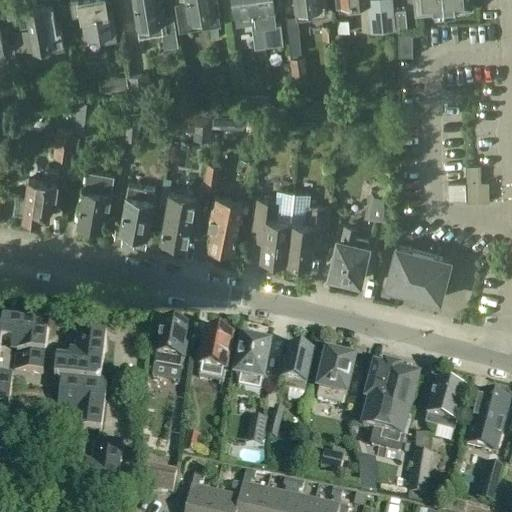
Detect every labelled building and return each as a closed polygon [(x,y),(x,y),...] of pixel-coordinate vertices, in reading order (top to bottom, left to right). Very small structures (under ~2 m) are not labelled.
[(104,42),(116,40),(114,30),(116,30),(112,11),(107,12),(105,0),(69,0),(72,15),(81,13),(84,35),(102,32),(104,42)] [(132,0),(138,35),(166,31),(166,29),(167,28),(163,8),(161,8),(159,0),(132,0)] [(208,24),(218,23),(220,22),(219,13),(220,13),(217,0),(186,0),(187,0),(176,2),(180,29),(208,24)] [(262,26),(258,0),(233,0),(235,13),(236,13),(237,23),(252,21),(253,27),(262,26)] [(258,0),(262,26),(264,46),(283,44),(280,22),(276,23),(274,8),(275,8),(273,0),(258,0)] [(297,17),(325,14),(324,4),(325,4),(324,0),(293,0),(295,8),(296,8),(297,17)] [(352,0),(338,0),(339,10),(354,8),(352,0)] [(392,0),(366,0),(370,32),(396,30),(392,0)] [(415,0),(416,9),(434,7),(434,12),(435,13),(455,11),(455,5),(472,3),(471,0),(415,0)] [(51,53),(64,50),(62,40),(63,40),(61,27),(56,28),(52,4),(18,10),(21,26),(30,24),(34,46),(50,43),(51,53)] [(406,10),(398,11),(399,29),(407,28),(406,10)] [(349,33),(348,20),(337,21),(337,34),(349,33)] [(219,34),(218,25),(208,26),(210,35),(219,34)] [(323,39),(334,38),(333,25),(322,26),(323,39)] [(301,53),(299,27),(288,28),(291,55),(301,53)] [(398,56),(413,57),(413,34),(398,34),(398,56)] [(5,59),(16,58),(13,43),(3,45),(5,51),(4,52),(5,59)] [(308,78),(305,56),(290,58),(293,80),(308,78)] [(128,76),(133,107),(153,104),(148,73),(128,76)] [(110,92),(128,88),(126,75),(107,78),(110,92)] [(69,100),(77,98),(75,88),(67,89),(69,100)] [(192,111),(216,111),(215,95),(192,96),(192,111)] [(94,132),(97,101),(78,99),(75,130),(94,132)] [(141,109),(140,112),(127,111),(125,140),(138,141),(140,119),(156,122),(156,109),(141,109)] [(193,139),(208,140),(210,116),(173,113),(172,129),(194,131),(193,139)] [(54,156),(71,158),(74,130),(57,129),(54,156)] [(204,187),(216,189),(219,165),(207,163),(204,187)] [(40,216),(49,217),(52,194),(56,195),(58,181),(57,181),(59,171),(46,169),(44,179),(29,177),(26,197),(16,196),(14,212),(23,213),(23,215),(40,217),(40,216)] [(78,224),(103,229),(107,207),(110,208),(112,194),(111,194),(114,176),(87,171),(84,190),(83,189),(78,224)] [(258,173),(257,191),(266,192),(268,173),(258,173)] [(133,232),(147,234),(154,201),(153,200),(155,190),(128,185),(126,195),(119,229),(123,230),(125,234),(131,235),(133,232)] [(369,189),(364,216),(388,223),(388,193),(369,189)] [(277,190),(276,201),(268,201),(268,200),(256,198),(253,227),(265,228),(261,258),(286,261),(294,191),(293,192),(277,190)] [(294,191),(286,261),(311,264),(314,234),(326,236),(330,207),(317,206),(309,206),(311,194),(295,192),(295,191),(294,191)] [(177,241),(187,242),(194,207),(194,196),(170,192),(161,238),(164,238),(163,242),(176,244),(177,241)] [(231,250),(233,251),(240,218),(239,218),(241,207),(213,202),(211,212),(210,212),(207,227),(211,228),(208,246),(218,247),(221,252),(227,253),(231,250)] [(350,279),(359,281),(368,246),(354,243),(358,227),(345,224),(341,240),(338,239),(336,247),(331,246),(328,257),(333,258),(329,274),(338,276),(337,279),(350,282),(350,279)] [(386,286),(424,296),(427,286),(442,290),(449,260),(396,247),(386,286)] [(155,357),(156,357),(155,368),(182,373),(184,362),(187,349),(184,348),(187,330),(175,328),(173,324),(167,323),(163,325),(161,325),(155,357)] [(2,324),(0,334),(1,342),(11,344),(10,344),(9,345),(9,346),(8,346),(8,347),(9,348),(9,349),(10,349),(11,349),(11,354),(16,355),(14,372),(43,376),(48,330),(2,324)] [(200,368),(201,369),(199,380),(223,384),(225,373),(228,374),(231,360),(228,360),(232,339),(207,334),(200,368)] [(79,384),(100,386),(106,341),(77,337),(75,355),(69,354),(69,358),(68,358),(67,359),(66,359),(66,360),(66,361),(66,362),(66,363),(67,364),(68,364),(56,362),(53,382),(61,382),(79,384)] [(238,390),(260,394),(270,344),(258,341),(258,345),(242,342),(235,378),(240,379),(238,390)] [(278,390),(304,396),(305,387),(306,387),(313,356),(309,355),(308,351),(302,350),(299,353),(288,350),(284,369),(282,369),(279,381),(280,381),(278,390)] [(317,402),(341,408),(343,398),(345,398),(353,363),(326,356),(318,392),(319,392),(317,402)] [(368,392),(371,393),(362,430),(372,433),(368,447),(401,455),(401,454),(413,456),(413,454),(416,454),(417,439),(406,436),(410,421),(408,420),(418,380),(397,375),(398,371),(384,368),(383,371),(374,369),(368,392)] [(0,429),(6,430),(12,384),(0,381),(0,429)] [(79,384),(61,382),(57,410),(75,412),(76,412),(77,403),(79,384)] [(77,403),(104,406),(107,387),(100,386),(79,384),(77,403)] [(425,426),(454,434),(456,426),(464,393),(462,392),(460,389),(453,387),(450,389),(435,386),(427,418),(427,419),(425,426)] [(496,458),(501,437),(509,405),(505,404),(504,402),(498,401),(497,402),(491,401),(490,399),(484,397),(483,399),(479,398),(471,430),(465,451),(496,458)] [(74,419),(84,420),(82,431),(98,433),(101,434),(104,406),(77,403),(76,412),(75,412),(74,419)] [(268,438),(276,439),(282,412),(274,410),(268,438)] [(250,419),(245,447),(261,450),(266,422),(250,419)] [(183,454),(197,457),(201,436),(187,433),(183,454)] [(101,464),(120,467),(123,448),(94,444),(92,462),(92,463),(101,464)] [(0,459),(16,462),(18,451),(0,448),(0,459)] [(325,454),(321,470),(340,475),(345,455),(333,452),(332,456),(325,454)] [(415,455),(410,495),(426,497),(432,457),(415,455)] [(16,462),(0,459),(0,482),(13,485),(16,462)] [(86,461),(85,471),(73,470),(71,488),(98,492),(101,473),(101,464),(92,463),(92,462),(86,461)] [(101,473),(98,492),(117,494),(120,467),(101,464),(101,473)] [(359,464),(360,489),(376,488),(375,464),(359,464)] [(479,502),(494,506),(504,469),(489,465),(479,502)] [(142,467),(136,488),(171,495),(176,474),(142,467)] [(245,473),(243,481),(250,483),(254,483),(255,475),(245,473)] [(199,486),(202,485),(203,478),(194,476),(192,484),(199,486)] [(292,492),(294,484),(284,482),(283,489),(285,491),(292,492)] [(294,484),(292,492),(298,494),(302,493),(303,486),(294,484)] [(236,494),(241,495),(242,487),(233,485),(232,492),(236,494)] [(241,495),(239,500),(237,511),(261,511),(266,492),(242,487),(241,495)] [(211,511),(216,494),(191,489),(185,511),(211,511)] [(286,511),(290,498),(266,492),(261,511),(286,511)] [(334,501),(340,503),(342,495),(332,492),(331,499),(334,501)] [(237,511),(239,500),(216,494),(211,511),(237,511)] [(356,494),(353,506),(363,508),(366,497),(356,494)] [(312,511),(315,503),(290,498),(286,511),(312,511)] [(338,511),(339,509),(315,503),(312,511),(338,511)]
